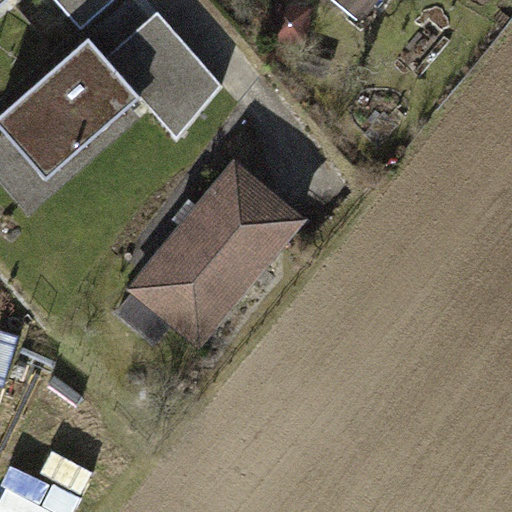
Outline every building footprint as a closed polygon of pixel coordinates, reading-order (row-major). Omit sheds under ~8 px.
[(0,0),(0,11),(12,0),(0,0)] [(56,0),(84,31),(119,0),(56,0)] [(381,0),(335,0),(362,22),(381,0)] [(121,73),(92,40),(0,120),(0,123),(50,180),(145,99),(179,141),(219,94),(167,34),(121,73)] [(239,170),(140,290),(202,341),(301,221),(239,170)] [(0,511),(81,511),(98,477),(30,444),(0,506),(0,511)]
